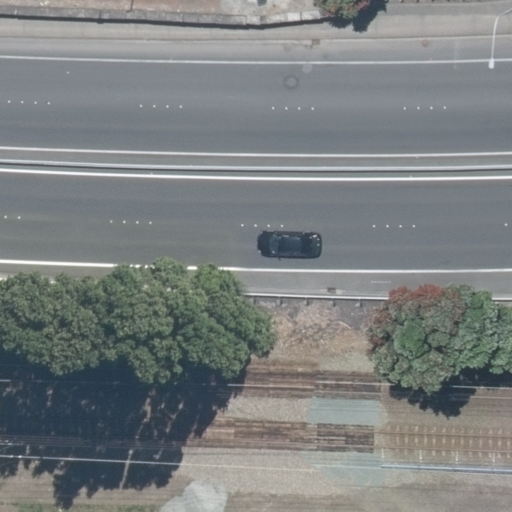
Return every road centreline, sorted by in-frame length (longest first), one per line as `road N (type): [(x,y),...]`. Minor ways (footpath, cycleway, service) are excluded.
road 1 (trunk): [(511,222),(139,226),(0,219)]
road 2 (trunk): [(0,98),(511,102)]
